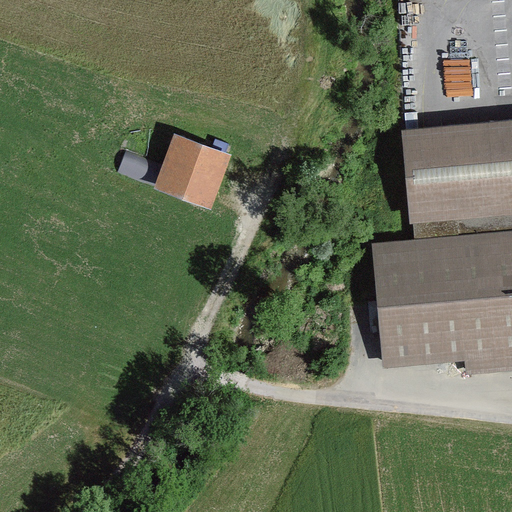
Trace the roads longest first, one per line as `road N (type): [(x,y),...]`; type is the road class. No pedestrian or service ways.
road 1 (unknown): [(511,412),(293,393),(190,365),(259,191)]
road 2 (unknown): [(190,365),(136,452),(85,511)]
